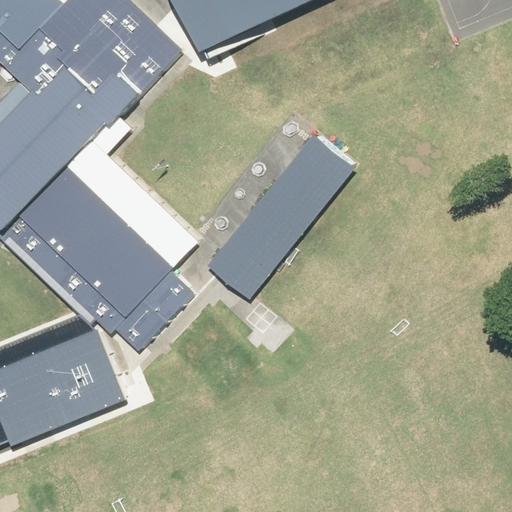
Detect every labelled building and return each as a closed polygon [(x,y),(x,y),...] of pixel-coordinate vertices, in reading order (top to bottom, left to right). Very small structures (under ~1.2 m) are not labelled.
[(0,213),(143,352),(204,289),(71,160),(181,48),(131,0),(0,0),(0,56),(25,82),(0,107),(0,213)] [(181,0),(204,50),(317,0),(181,0)] [(306,95),(301,69),(274,40),(244,37),(228,57),(233,80),(260,108),(287,114),(306,95)] [(322,131),(215,261),(259,297),(366,166),(322,131)] [(204,308),(170,345),(228,400),(263,364),(204,308)] [(95,313),(0,350),(0,448),(129,398),(95,313)]
